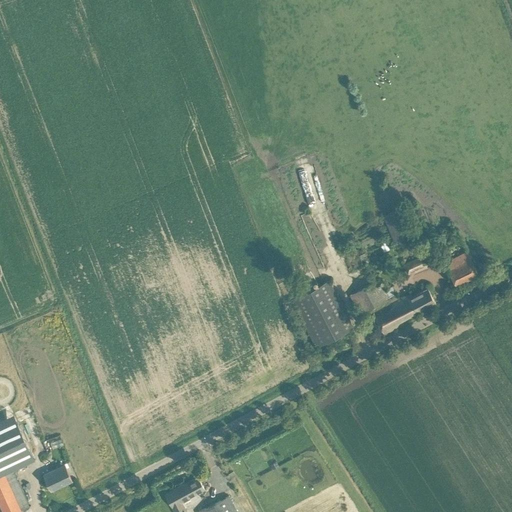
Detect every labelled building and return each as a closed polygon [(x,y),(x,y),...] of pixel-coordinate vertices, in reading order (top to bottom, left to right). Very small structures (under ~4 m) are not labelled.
[(318,165),(304,170),(313,195),(319,192),(314,179),(322,176),(318,165)] [(383,216),(397,249),(417,241),(403,207),(383,216)] [(384,238),(378,240),(383,251),(389,248),(384,238)] [(475,267),(466,249),(443,260),(452,278),(457,287),(479,276),(475,267)] [(427,265),(422,254),(404,261),(409,272),(427,265)] [(354,327),(349,318),(329,279),(291,298),(316,346),(354,327)] [(436,301),(431,293),(428,287),(412,295),(410,292),(398,299),(395,292),(396,292),(392,285),(384,289),(379,279),(350,294),(358,309),(363,318),(373,312),(384,333),(403,323),(401,320),(436,301)] [(15,413),(0,419),(0,506),(1,508),(2,511),(16,511),(29,506),(25,497),(12,469),(36,458),(15,413)] [(72,444),(74,454),(87,451),(85,441),(72,444)] [(263,458),(257,461),(261,468),(266,466),(263,458)] [(72,480),(68,471),(64,463),(44,473),(52,489),(72,480)] [(183,484),(166,494),(175,511),(187,511),(182,501),(204,489),(198,476),(183,484)] [(238,511),(234,504),(229,495),(197,511),(238,511)] [(88,498),(80,502),(83,507),(90,504),(88,498)]
